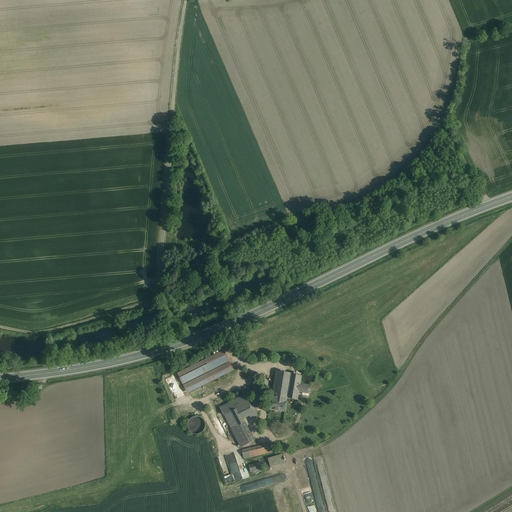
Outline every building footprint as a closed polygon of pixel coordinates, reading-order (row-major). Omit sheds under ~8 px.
[(234,370),(224,350),(178,373),(188,393),(234,370)] [(291,379),(278,377),(276,388),(274,387),(270,408),(287,411),(289,396),(290,390),(289,390),(291,379)] [(301,381),(291,379),(289,390),(290,390),(289,396),(298,398),(300,391),(308,392),(309,383),(301,381)] [(257,412),(248,394),(221,408),(230,426),(257,412)] [(206,428),(202,415),(190,419),(194,432),(206,428)] [(242,450),(244,458),(274,452),(272,443),(242,450)] [(283,454),(269,458),(272,467),(285,463),(283,454)] [(261,461),(249,465),(251,473),(264,470),(261,461)] [(227,483),(242,480),(241,476),(238,477),(238,474),(235,474),(235,472),(225,474),(227,483)]
